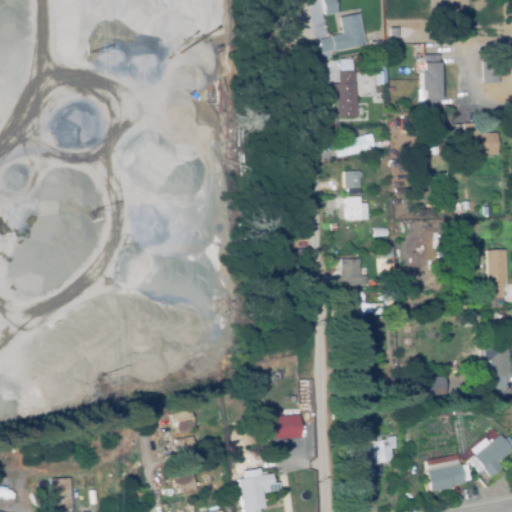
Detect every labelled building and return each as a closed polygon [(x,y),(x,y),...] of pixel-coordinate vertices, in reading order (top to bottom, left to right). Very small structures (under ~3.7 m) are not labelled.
[(324,15),(320,0),(333,0),(336,13),(324,15)] [(353,48),(319,54),(316,37),(337,34),(334,18),(353,14),(356,13),(357,13),(363,46),(353,48)] [(374,67),(378,67),(378,53),(385,53),(386,83),(375,84),(374,67)] [(438,108),(423,108),(423,100),(420,100),(420,92),(417,92),(417,73),(420,73),(420,64),(422,64),(422,56),(438,56),(438,108)] [(356,115),(337,116),(337,94),(333,94),(333,84),(340,83),(339,58),(354,57),(356,115)] [(481,86),(481,70),(497,70),(497,85),(481,86)] [(463,155),(463,139),(461,139),(461,125),(477,124),(477,136),(494,136),(495,154),(463,155)] [(372,149),(334,156),(332,148),(336,148),(335,140),(369,133),(370,141),(372,149)] [(357,170),(358,188),(342,189),(341,171),(357,170)] [(358,196),(359,219),(344,220),(343,197),(358,196)] [(441,218),(442,227),(433,228),(433,219),(441,218)] [(371,227),(383,226),(384,236),(372,237),(371,227)] [(388,248),(390,257),(378,259),(377,250),(388,248)] [(485,298),(482,252),(502,251),(504,285),(500,286),(501,297),(485,298)] [(355,285),(334,285),(334,279),(337,279),(337,262),(355,262),(356,262),(356,269),(366,269),(367,277),(363,277),(364,285),(355,285)] [(381,301),(380,287),(392,286),(393,301),(381,301)] [(356,316),(344,317),(343,288),(355,288),(358,288),(359,316),(356,316)] [(465,294),(464,309),(453,309),(454,293),(465,294)] [(472,326),(460,326),(461,318),(472,318),(472,326)] [(356,371),(351,372),(347,332),(356,332),(368,331),(373,369),(356,371)] [(489,392),(489,377),(478,377),(478,362),(482,362),(481,343),(506,342),(507,377),(504,377),(504,391),(489,392)] [(440,392),(412,392),(412,375),(439,375),(440,392)] [(300,414),(297,382),(310,381),(313,412),(300,414)] [(251,400),(252,411),(244,412),(243,401),(251,400)] [(176,435),(174,426),(173,427),(172,424),(168,410),(186,405),(192,428),(190,428),(191,431),(176,435)] [(358,422),(344,424),(342,413),(356,410),(358,422)] [(267,417),(297,415),(298,438),(268,439),(267,417)] [(357,470),(355,470),(354,468),(346,470),(342,444),(356,442),(355,437),(357,436),(364,435),(363,433),(370,432),(371,442),(385,440),(385,438),(393,437),(394,449),(388,450),(390,462),(362,467),(363,469),(357,470)] [(491,482),(480,469),(476,473),(468,463),(472,459),(471,458),(473,456),(468,451),(483,439),(488,445),(498,436),(511,452),(511,456),(497,470),(500,474),(491,482)] [(177,495),(176,489),(173,489),(171,481),(174,480),(172,469),(178,467),(175,455),(172,456),(170,447),(173,446),(172,441),(189,437),(196,465),(185,467),(186,472),(189,472),(194,491),(177,495)] [(428,493),(422,463),(455,456),(457,467),(465,465),(468,481),(461,482),(462,484),(448,486),(449,489),(428,493)] [(241,511),(236,480),(268,475),(270,485),(276,484),(277,491),(259,495),(262,509),(255,510),(255,511),(241,511)] [(42,511),(42,504),(50,504),(48,480),(67,479),(70,511),(65,511),(42,511)]
